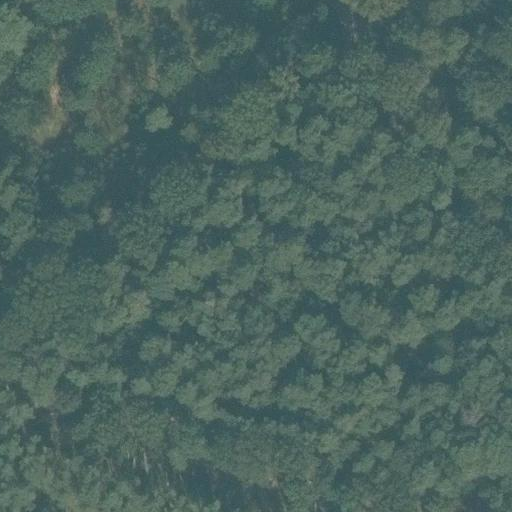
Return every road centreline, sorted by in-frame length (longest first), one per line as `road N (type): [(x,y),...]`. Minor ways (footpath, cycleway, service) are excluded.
road 1 (track): [(87,256),(310,64),(358,38),(439,39)]
road 2 (track): [(511,289),(372,83),(358,38)]
